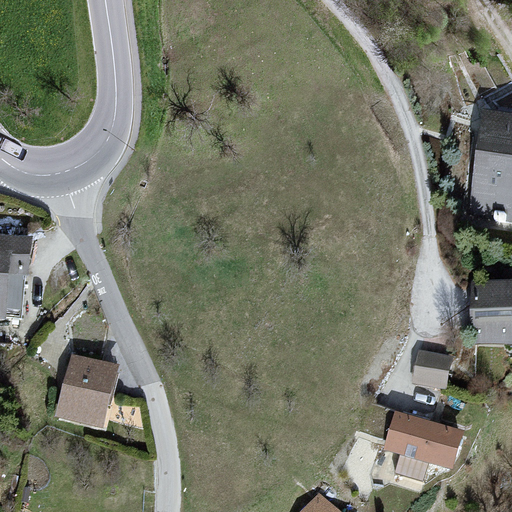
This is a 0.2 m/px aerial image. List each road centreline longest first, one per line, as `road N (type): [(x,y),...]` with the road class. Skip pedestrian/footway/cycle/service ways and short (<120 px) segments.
road 1 (unclassified): [(164,511),(156,409),(79,229),(65,172)]
road 2 (secondary): [(105,0),(113,124),(92,158),(65,172)]
